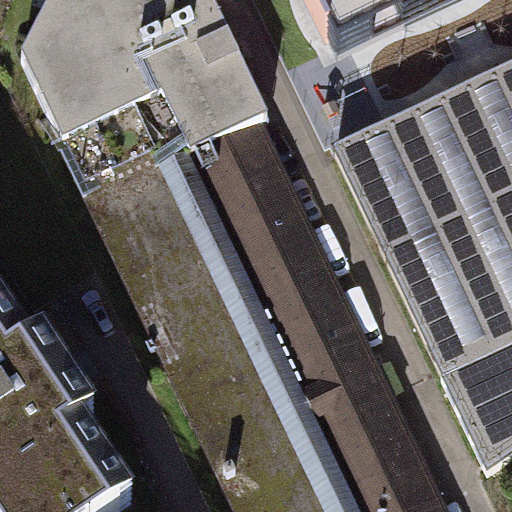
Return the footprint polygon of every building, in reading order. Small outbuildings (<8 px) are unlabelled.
[(447,511),(204,0),(55,0),(23,69),(229,511),(447,511)] [(286,0),(326,90),(501,0),(286,0)] [(511,90),(461,115),(511,220),(511,90)] [(511,220),(461,115),(340,172),(483,469),(511,454),(511,220)] [(0,306),(0,511),(120,511),(132,504),(81,428),(95,419),(43,342),(30,350),(0,306)]
